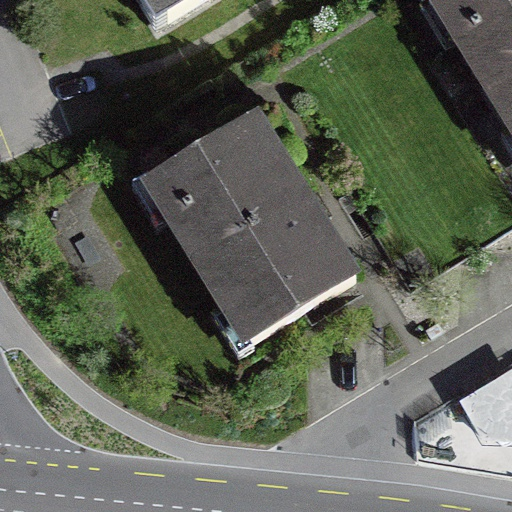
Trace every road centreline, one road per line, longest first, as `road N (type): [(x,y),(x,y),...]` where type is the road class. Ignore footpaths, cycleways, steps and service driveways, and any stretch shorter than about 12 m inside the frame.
road 1 (residential): [(325,511),(367,423),(511,339)]
road 2 (secondary): [(28,492),(193,511)]
